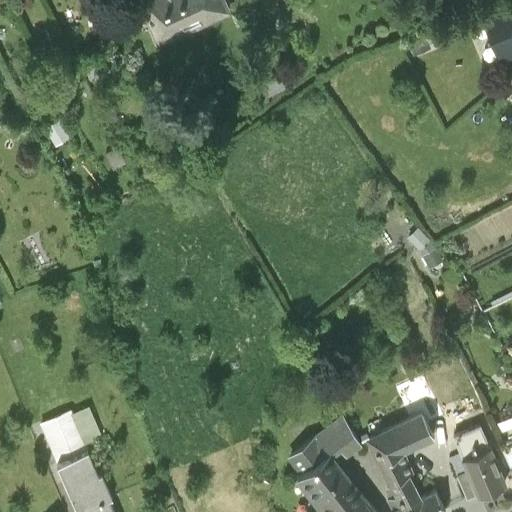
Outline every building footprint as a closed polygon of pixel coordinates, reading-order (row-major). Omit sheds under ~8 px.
[(196,24),(184,0),(140,0),(147,16),(143,18),(146,26),(151,24),(159,41),(196,24)] [(224,0),(184,0),(196,24),(228,9),(224,0)] [(511,7),(486,18),(503,58),(511,53),(511,7)] [(80,511),(115,511),(68,404),(38,417),(80,511)] [(394,511),(437,511),(443,510),(433,488),(420,494),(398,448),(431,433),(420,408),(366,433),(394,493),(387,496),(394,511)] [(324,511),(376,511),(335,456),(357,441),(334,410),(279,450),(324,511)] [(475,493),(505,482),(490,444),(460,456),(475,493)]
